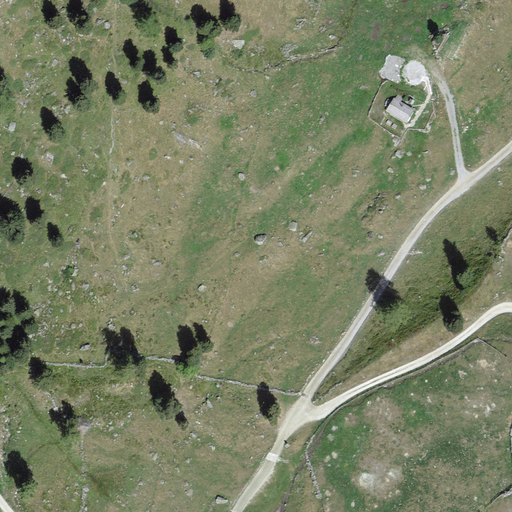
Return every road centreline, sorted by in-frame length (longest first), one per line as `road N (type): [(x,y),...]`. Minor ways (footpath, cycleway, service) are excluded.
road 1 (track): [(235,511),(415,233),(511,145)]
road 2 (track): [(291,423),(511,307)]
road 3 (track): [(463,186),(445,95),(427,60)]
